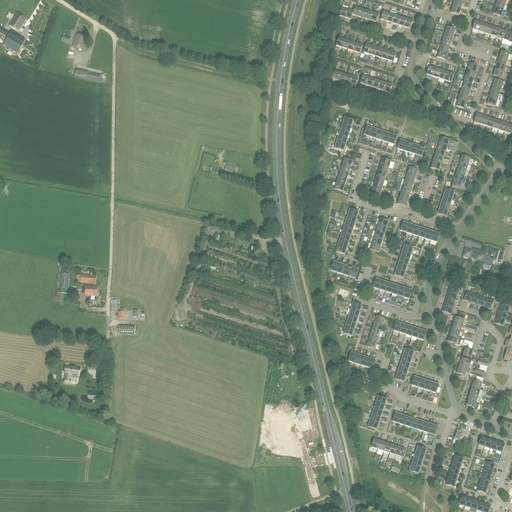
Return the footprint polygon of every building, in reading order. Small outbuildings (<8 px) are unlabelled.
[(461,9),(463,3),(454,1),(452,7),(461,9)] [(503,11),(505,5),(496,2),(495,8),(503,11)] [(358,17),(361,9),(355,7),(353,12),(353,15),(358,17)] [(459,15),(461,9),(452,7),(450,13),(459,15)] [(345,18),(348,10),(342,8),(339,16),(345,18)] [(501,17),(503,11),(495,8),(493,14),(501,17)] [(364,19),(367,11),(361,9),(358,17),(364,19)] [(353,15),(353,12),(348,10),(345,18),(351,20),(353,15)] [(370,21),(373,13),(367,11),(364,19),(370,21)] [(387,21),(389,14),(383,12),(381,19),(387,21)] [(379,15),(373,13),(370,21),(376,23),(379,15)] [(19,31),(26,19),(17,14),(10,26),(19,31)] [(393,23),(395,16),(389,14),(387,21),(393,23)] [(398,25),(401,17),(395,16),(393,23),(398,25)] [(404,27),(407,19),(401,17),(398,25),(404,27)] [(413,21),(407,19),(404,27),(410,29),(413,21)] [(479,31),(481,23),(475,21),(472,29),(479,31)] [(485,33),(487,25),(481,23),(479,31),(485,33)] [(491,35),(493,27),(487,25),(485,33),(491,35)] [(511,40),(511,32),(511,33),(508,32),(510,25),(507,25),(505,31),(503,39),(502,42),(511,45),(511,42),(511,40)] [(447,27),(445,33),(453,36),(455,30),(447,27)] [(497,37),(499,29),(493,27),(491,35),(497,37)] [(3,28),(0,32),(8,37),(4,44),(18,53),(25,42),(10,33),(3,28)] [(503,39),(505,31),(499,29),(497,37),(503,39)] [(451,42),(453,36),(445,33),(443,39),(451,42)] [(83,49),(86,37),(76,34),(73,47),(83,49)] [(342,48),(345,40),(342,39),(343,35),(340,34),(336,47),(342,48)] [(348,50),(351,41),(348,41),(349,37),(348,36),(346,35),(346,36),(345,40),(342,48),(348,50)] [(63,36),(61,41),(69,44),(71,38),(63,36)] [(354,52),(356,43),(354,42),(355,39),(352,38),(351,41),(348,50),(354,52)] [(449,48),(451,42),(443,39),(441,45),(449,48)] [(358,40),(356,43),(354,52),(360,54),(363,45),(360,44),(361,41),(358,40)] [(369,55),(372,46),(369,45),(370,42),(367,41),(363,53),(369,55)] [(53,50),(66,53),(68,45),(57,43),(56,47),(54,47),(53,50)] [(375,57),(378,48),(375,47),(376,44),(373,43),(372,46),(369,55),(375,57)] [(381,59),(384,50),(381,49),(382,45),(379,45),(378,48),(375,57),(381,59)] [(447,54),(449,48),(441,45),(439,51),(447,54)] [(387,61),(390,52),(387,51),(388,47),(385,46),(384,50),(381,59),(387,61)] [(391,48),(390,52),(387,61),(396,64),(398,59),(395,58),(396,54),(393,53),(394,49),(391,48)] [(454,56),(447,54),(439,51),(437,57),(446,61),(447,57),(453,59),(454,56)] [(501,51),(499,58),(507,60),(509,54),(501,51)] [(99,69),(99,55),(89,55),(89,69),(99,69)] [(505,66),(507,60),(499,58),(497,64),(505,66)] [(65,72),(67,66),(56,62),(53,68),(65,72)] [(469,64),(467,70),(476,73),(478,67),(469,64)] [(503,72),(505,66),(497,64),(495,70),(503,72)] [(433,77),(435,68),(429,66),(427,75),(433,77)] [(439,78),(441,70),(435,68),(433,77),(439,78)] [(100,83),(102,75),(89,72),(76,70),(75,78),(100,83)] [(445,80),(447,72),(441,70),(439,78),(445,80)] [(474,79),(476,73),(467,70),(465,76),(474,79)] [(501,78),(503,72),(495,70),(493,76),(501,78)] [(338,81),(340,73),(334,71),(332,79),(338,81)] [(454,74),(447,72),(445,80),(451,82),(454,74)] [(344,83),(346,75),(340,73),(338,81),(344,83)] [(350,84),(352,77),(346,75),(344,83),(350,84)] [(366,85),(369,77),(363,76),(360,83),(366,85)] [(472,85),(474,79),(465,76),(463,82),(472,85)] [(358,79),(352,77),(350,84),(356,86),(358,79)] [(372,87),(375,79),(369,77),(366,85),(372,87)] [(378,89),(380,81),(375,79),(372,87),(378,89)] [(495,79),(493,86),(501,88),(503,82),(495,79)] [(384,91),(386,83),(380,81),(378,89),(384,91)] [(474,88),(475,86),(472,85),(463,82),(461,88),(470,91),(471,87),(474,88)] [(392,85),(386,83),(384,91),(390,93),(392,85)] [(499,94),(501,88),(493,86),(491,92),(499,94)] [(468,97),(470,91),(461,88),(460,94),(468,97)] [(502,96),(499,95),(499,94),(491,92),(489,95),(487,94),(486,97),(489,97),(489,98),(500,101),(502,96)] [(466,103),(468,97),(460,94),(458,100),(466,103)] [(446,102),(455,105),(456,100),(448,97),(446,102)] [(495,106),(497,101),(500,101),(489,98),(487,104),(495,106)] [(464,109),(466,103),(458,100),(456,106),(464,109)] [(480,124),(483,116),(477,114),(474,122),(480,124)] [(498,130),(504,132),(507,124),(503,122),(503,121),(503,122),(504,120),(505,116),(503,115),(502,119),(501,122),(498,130)] [(486,126),(489,118),(483,116),(480,124),(486,126)] [(345,118),(343,125),(351,127),(353,121),(345,118)] [(492,128),(495,120),(489,118),(486,126),(492,128)] [(498,130),(501,122),(495,120),(492,128),(498,130)] [(349,133),(351,127),(343,125),(341,131),(349,133)] [(370,138),(373,129),(367,127),(365,132),(364,131),(362,135),(370,138)] [(376,140),(379,131),(373,129),(370,138),(376,140)] [(347,139),(349,133),(341,131),(339,137),(347,139)] [(382,141),(385,133),(379,131),(376,140),(382,141)] [(388,143),(391,135),(385,133),(382,141),(388,143)] [(397,137),(391,135),(388,143),(394,145),(397,137)] [(346,145),(347,139),(339,137),(337,143),(346,145)] [(440,138),(439,144),(447,147),(449,141),(440,138)] [(404,151),(406,143),(400,141),(397,149),(404,151)] [(344,151),(346,145),(337,143),(335,149),(344,151)] [(410,153),(412,145),(406,143),(404,151),(410,153)] [(445,153),(447,147),(439,144),(437,150),(445,153)] [(416,155),(419,147),(412,145),(410,153),(416,155)] [(425,149),(419,147),(416,155),(422,157),(425,149)] [(443,159),(445,153),(437,150),(435,156),(443,159)] [(441,165),(443,159),(435,156),(433,162),(441,165)] [(470,159),(462,157),(461,160),(458,159),(455,158),(454,160),(460,162),(460,163),(468,165),(470,159)] [(353,162),(349,160),(344,159),(342,165),(351,168),(353,162)] [(382,159),(380,166),(389,168),(391,162),(382,159)] [(440,171),(441,165),(433,162),(431,168),(440,171)] [(227,163),(224,170),(233,173),(236,166),(227,163)] [(466,171),(468,165),(460,163),(458,169),(466,171)] [(349,174),(351,168),(342,165),(340,171),(349,174)] [(387,174),(389,168),(380,166),(378,172),(387,174)] [(409,168),(407,174),(416,177),(418,171),(409,168)] [(464,177),(466,171),(458,169),(456,175),(464,177)] [(347,180),(349,174),(340,171),(339,177),(347,180)] [(385,180),(387,174),(378,172),(377,178),(385,180)] [(414,183),(416,177),(407,174),(405,180),(414,183)] [(465,180),(464,180),(464,177),(456,175),(455,178),(454,178),(454,177),(452,177),(452,179),(454,180),(462,183),(464,184),(465,180)] [(345,186),(347,180),(339,177),(337,183),(345,186)] [(383,186),(385,180),(377,178),(375,184),(383,186)] [(412,189),(414,183),(405,180),(403,186),(412,189)] [(461,189),(462,183),(454,180),(452,187),(461,189)] [(343,192),(345,186),(337,183),(335,189),(343,192)] [(381,192),(383,186),(375,184),(373,190),(381,192)] [(417,193),(418,191),(412,189),(403,186),(401,192),(410,195),(411,191),(412,191),(412,192),(417,193)] [(379,199),(381,192),(373,190),(371,196),(379,199)] [(446,190),(444,196),(452,199),(454,192),(446,190)] [(408,201),(410,195),(401,192),(399,198),(408,201)] [(450,205),(452,199),(444,196),(442,202),(450,205)] [(406,207),(408,201),(399,198),(397,204),(406,207)] [(449,211),(450,205),(442,202),(440,208),(449,211)] [(447,217),(449,211),(440,208),(438,214),(447,217)] [(350,210),(348,216),(356,218),(358,212),(350,210)] [(354,225),(356,218),(348,216),(346,222),(354,225)] [(380,219),(378,226),(386,228),(388,222),(380,219)] [(352,231),(354,225),(346,222),(344,228),(352,231)] [(406,233),(409,225),(403,223),(400,231),(406,233)] [(412,235),(415,227),(409,225),(406,233),(412,235)] [(384,234),(386,228),(378,226),(376,232),(384,234)] [(419,237),(421,228),(415,227),(412,235),(419,237)] [(351,237),(352,231),(344,228),(342,234),(351,237)] [(425,239),(427,230),(421,228),(419,237),(425,239)] [(431,241),(433,232),(427,230),(425,239),(431,241)] [(383,240),(384,234),(376,232),(374,238),(383,240)] [(439,234),(433,232),(431,241),(437,243),(439,234)] [(349,243),(351,237),(342,234),(340,240),(349,243)] [(381,246),(383,240),(374,238),(372,244),(381,246)] [(347,249),(349,243),(340,240),(338,246),(347,249)] [(379,253),(381,246),(372,244),(370,250),(379,253)] [(345,255),(347,249),(338,246),(336,252),(345,255)] [(404,246),(402,252),(411,254),(413,248),(404,246)] [(486,248),(485,253),(482,263),(484,263),(483,265),(491,267),(494,260),(496,261),(499,252),(489,249),(486,248)] [(482,263),(485,253),(473,249),(469,259),(471,259),(471,258),(474,259),(474,260),(482,263)] [(409,260),(411,254),(402,252),(400,258),(409,260)] [(450,257),(447,266),(459,270),(462,261),(450,257)] [(407,266),(409,260),(400,258),(398,264),(407,266)] [(337,273),(340,264),(334,262),(331,271),(337,273)] [(343,275),(346,266),(340,264),(337,273),(343,275)] [(405,272),(407,266),(398,264),(396,269),(405,272)] [(349,277),(352,268),(346,266),(343,275),(349,277)] [(358,270),(352,268),(349,277),(355,279),(358,270)] [(403,278),(405,272),(396,269),(394,276),(403,278)] [(69,274),(62,274),(61,289),(68,289),(69,274)] [(92,283),(91,287),(93,287),(94,284),(96,284),(97,276),(93,276),(93,274),(90,274),(90,276),(82,275),(81,282),(92,283)] [(379,290),(382,281),(376,279),(373,288),(379,290)] [(385,292),(388,283),(382,281),(379,290),(385,292)] [(335,291),(346,295),(347,291),(349,291),(351,286),(343,283),(342,285),(344,286),(343,289),(339,287),(338,291),(335,290),(335,291)] [(391,294),(394,285),(388,283),(385,292),(391,294)] [(397,295),(400,287),(394,285),(391,294),(397,295)] [(458,291),(459,288),(450,285),(448,291),(457,294),(458,294),(459,291),(458,291)] [(98,287),(93,287),(91,287),(86,286),(85,288),(83,288),(83,294),(85,294),(85,296),(98,297),(98,287)] [(403,297),(406,289),(400,287),(397,295),(403,297)] [(412,291),(406,289),(403,297),(409,299),(412,291)] [(470,303),(474,291),(472,290),(471,292),(470,292),(467,291),(464,301),(470,303)] [(456,298),(457,294),(448,291),(446,298),(455,301),(458,302),(459,299),(457,299),(457,298),(456,298)] [(477,305),(480,295),(477,294),(474,293),(474,291),(470,303),(477,305)] [(484,307),(488,295),(485,294),(485,296),(484,296),(480,295),(481,295),(480,295),(477,305),(484,307)] [(494,300),(490,299),(487,298),(488,295),(484,307),(491,309),(494,300)] [(454,304),(455,301),(446,298),(444,305),(453,308),(455,304),(454,304)] [(353,303),(351,309),(360,312),(362,306),(353,303)] [(500,303),(499,306),(500,307),(499,310),(498,309),(498,310),(508,313),(510,306),(500,303)] [(452,311),(453,308),(444,305),(442,312),(451,315),(452,311)] [(358,318),(360,312),(351,309),(349,315),(358,318)] [(505,320),(508,313),(498,310),(497,313),(498,313),(497,316),(496,316),(505,320)] [(356,324),(358,318),(349,315),(347,321),(356,324)] [(376,316),(374,323),(382,325),(384,319),(376,316)] [(503,326),(505,320),(496,316),(495,320),(494,324),(503,326)] [(455,318),(453,324),(476,331),(477,328),(470,325),(463,323),(464,320),(455,318)] [(354,330),(356,324),(347,321),(345,328),(354,330)] [(399,333),(402,324),(396,322),(393,331),(399,333)] [(380,331),(382,325),(374,323),(372,329),(380,331)] [(406,335),(408,326),(402,324),(399,333),(406,335)] [(476,331),(453,324),(452,330),(460,332),(461,329),(468,331),(475,334),(476,331)] [(119,326),(119,334),(135,334),(135,326),(119,326)] [(412,337),(414,328),(408,326),(406,335),(412,337)] [(352,336),(354,330),(345,328),(343,334),(352,336)] [(418,339),(421,330),(414,328),(412,337),(418,339)] [(379,337),(380,331),(372,329),(370,335),(379,337)] [(427,332),(421,330),(418,339),(424,341),(427,332)] [(459,336),(460,332),(452,330),(450,336),(461,339),(462,337),(459,336)] [(377,343),(379,337),(370,335),(368,340),(377,343)] [(460,342),(461,339),(450,336),(448,342),(456,345),(457,341),(460,342)] [(377,343),(368,340),(367,340),(366,343),(367,344),(366,347),(375,349),(377,343)] [(405,349),(403,355),(412,358),(414,352),(405,349)] [(465,349),(463,355),(471,358),(473,352),(465,349)] [(354,363),(357,355),(351,353),(348,361),(354,363)] [(360,365),(363,357),(357,355),(354,363),(360,365)] [(410,364),(412,358),(403,355),(401,361),(410,364)] [(474,359),(471,358),(463,355),(461,361),(470,365),(471,362),(473,362),(474,359)] [(366,367),(369,359),(363,357),(360,365),(366,367)] [(375,361),(369,359),(366,367),(372,369),(375,361)] [(408,370),(410,364),(401,361),(399,367),(408,370)] [(469,368),(470,365),(461,361),(459,367),(470,371),(471,369),(469,368)] [(80,368),(66,366),(65,373),(64,379),(65,379),(64,383),(70,384),(71,379),(70,379),(71,374),(79,376),(80,368)] [(406,376),(408,370),(399,367),(397,374),(406,376)] [(469,374),(470,371),(459,367),(457,374),(462,375),(462,377),(465,378),(466,373),(469,374)] [(404,382),(406,376),(397,374),(395,380),(404,382)] [(418,388),(420,379),(414,377),(411,386),(418,388)] [(424,389),(426,381),(420,379),(418,388),(424,389)] [(430,391),(432,383),(426,381),(424,389),(430,391)] [(474,381),(472,387),(480,390),(482,391),(483,388),(481,387),(482,384),(474,381)] [(439,385),(432,383),(430,391),(436,393),(439,385)] [(470,393),(478,396),(480,390),(472,387),(470,393)] [(476,402),(478,396),(470,393),(468,399),(476,402)] [(378,397),(376,403),(384,406),(386,400),(378,397)] [(477,411),(479,403),(476,402),(468,399),(466,406),(474,408),(474,410),(477,411)] [(382,412),(384,406),(376,403),(374,409),(382,412)] [(380,418),(382,412),(374,409),(372,415),(380,418)] [(398,424),(401,415),(395,414),(392,422),(398,424)] [(378,424),(380,418),(372,415),(370,421),(378,424)] [(404,426),(407,417),(401,415),(398,424),(404,426)] [(410,428),(413,419),(407,417),(404,426),(410,428)] [(416,430),(419,421),(413,419),(410,428),(416,430)] [(376,430),(378,424),(370,421),(368,427),(376,430)] [(422,432),(425,423),(419,421),(416,430),(422,432)] [(429,434),(431,425),(425,423),(422,432),(429,434)] [(435,436),(437,428),(437,427),(431,425),(429,434),(435,436)] [(484,448),(487,440),(481,438),(478,446),(484,448)] [(378,450),(380,441),(374,439),(371,448),(378,450)] [(490,450),(493,442),(487,440),(484,448),(490,450)] [(384,452),(386,443),(380,441),(378,450),(384,452)] [(404,449),(401,448),(401,447),(402,447),(403,442),(400,441),(398,447),(396,456),(402,457),(404,449)] [(496,452),(498,443),(493,442),(490,450),(493,451),(492,453),(495,454),(496,452)] [(390,454),(392,445),(386,443),(384,452),(390,454)] [(504,445),(498,443),(496,452),(502,453),(504,445)] [(396,456),(398,447),(392,445),(390,454),(396,456)] [(418,446),(416,453),(424,455),(426,449),(418,446)] [(422,462),(424,455),(416,453),(414,459),(422,462)] [(453,464),(461,466),(465,468),(466,465),(462,464),(463,459),(455,457),(453,464)] [(420,468),(422,462),(414,459),(412,465),(420,468)] [(487,463),(485,469),(493,471),(495,465),(487,463)] [(460,470),(461,466),(453,464),(451,469),(459,472),(463,473),(464,471),(460,470)] [(418,474),(420,468),(412,465),(410,471),(418,474)] [(458,475),(459,472),(451,469),(449,475),(457,478),(461,479),(462,477),(458,475)] [(491,477),(493,471),(485,469),(483,474),(491,477)] [(489,483),(491,477),(483,474),(481,480),(489,483)] [(456,481),(457,478),(449,475),(447,481),(455,483),(460,485),(460,482),(456,481)] [(487,489),(489,483),(481,480),(479,486),(487,489)] [(454,487),(455,483),(447,481),(446,486),(454,488),(452,493),(456,494),(457,490),(458,490),(458,488),(454,487)] [(485,494),(487,489),(479,486),(477,492),(485,494)] [(466,507),(469,499),(470,495),(468,495),(466,499),(462,497),(459,505),(466,507)] [(472,509),(474,501),(476,497),(473,496),(472,501),(469,499),(466,507),(472,509)] [(478,511),(480,503),(481,499),(479,498),(478,502),(474,501),(472,509),(478,511)] [(480,511),(483,511),(486,505),(487,501),(485,500),(484,504),(480,503),(478,511),(480,511)] [(489,506),(486,505),(483,511),(488,511),(490,509),(490,507),(491,507),(493,503),(491,502),(489,506)]
